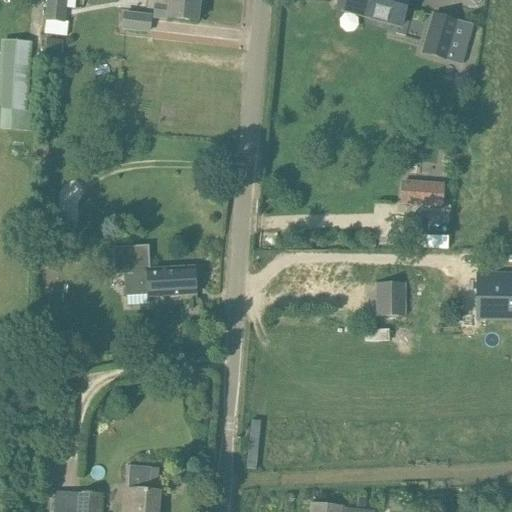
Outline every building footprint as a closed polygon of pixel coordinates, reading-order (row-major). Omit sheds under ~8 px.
[(65,22),(67,0),(47,0),(45,21),(46,21),(45,35),(67,37),(68,22),(65,22)] [(156,4),(154,18),(177,20),(197,23),(199,0),(169,0),(169,5),(156,4)] [(346,0),(343,11),(344,12),(345,8),(366,13),(364,17),(400,27),(408,0),(346,0)] [(152,16),(123,13),(121,31),(150,34),(152,16)] [(466,59),(475,28),(434,16),(423,53),(446,59),(447,54),(466,59)] [(47,54),(56,54),(58,40),(48,39),(47,54)] [(33,132),(35,106),(28,106),(32,43),(1,41),(0,59),(0,107),(2,107),(0,130),(33,132)] [(401,205),(442,208),(444,185),(403,182),(401,205)] [(55,231),(49,220),(31,230),(30,244),(55,231)] [(148,246),(112,248),(114,275),(125,275),(126,296),(149,295),(149,297),(195,295),(194,268),(149,270),(148,246)] [(288,267),(288,303),(344,303),(344,267),(288,267)] [(511,283),(475,283),(475,323),(511,323),(511,283)] [(377,284),(377,316),(405,316),(405,284),(377,284)] [(37,316),(37,334),(53,333),(54,316),(37,316)] [(389,330),(364,331),(364,343),(389,342),(389,330)] [(157,475),(142,474),(141,491),(133,490),(131,511),(157,511),(159,492),(155,492),(157,475)] [(99,511),(100,498),(77,496),(76,511),(99,511)]
